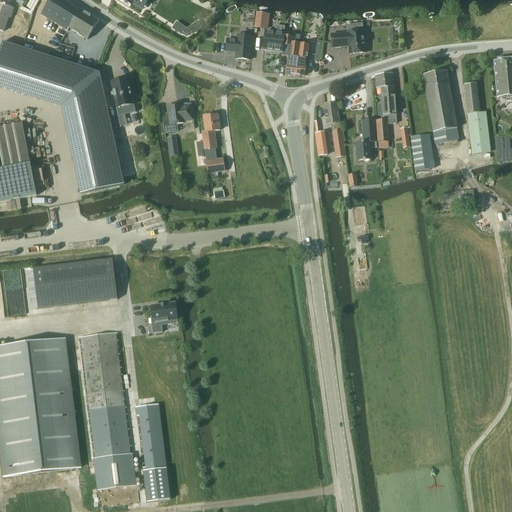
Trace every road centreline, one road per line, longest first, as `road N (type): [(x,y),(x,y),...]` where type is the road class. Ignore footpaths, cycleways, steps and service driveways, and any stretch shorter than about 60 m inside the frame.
road 1 (tertiary): [(348,511),(296,101)]
road 2 (tertiary): [(296,101),(177,58),(79,0)]
road 3 (tertiary): [(296,101),(404,59),(511,45)]
road 4 (track): [(511,354),(508,400),(464,460),(470,511)]
